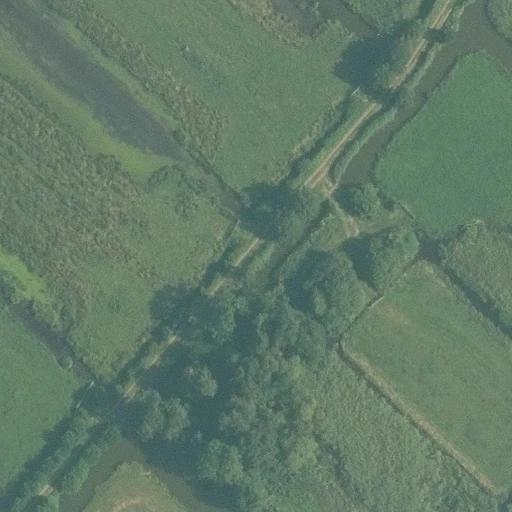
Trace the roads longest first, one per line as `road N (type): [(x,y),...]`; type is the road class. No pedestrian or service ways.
road 1 (track): [(454,0),(420,54),(29,511)]
road 2 (track): [(318,175),(342,205),(359,273),(430,350)]
